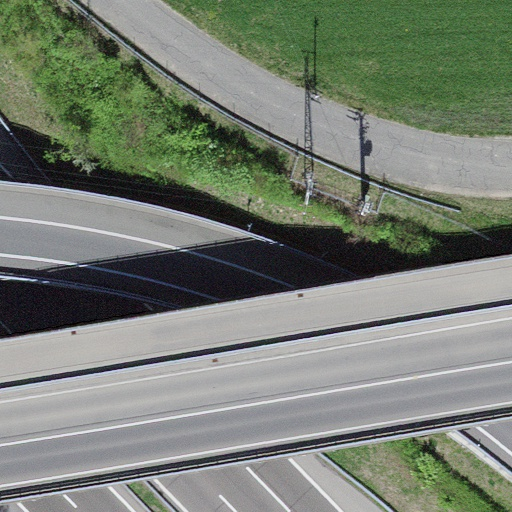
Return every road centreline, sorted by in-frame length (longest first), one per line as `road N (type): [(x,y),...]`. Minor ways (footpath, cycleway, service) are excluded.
road 1 (motorway): [(511,429),(396,351),(273,297),(160,260),(0,234)]
road 2 (primary): [(0,441),(511,361)]
road 3 (unclassified): [(511,170),(450,165),(281,110),(212,70),(125,0)]
road 4 (motorway): [(263,511),(0,244)]
